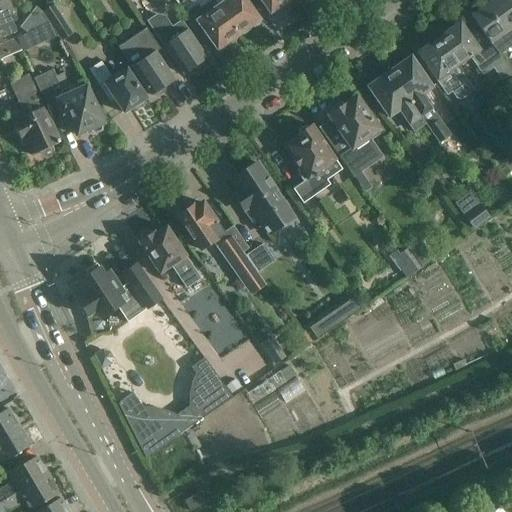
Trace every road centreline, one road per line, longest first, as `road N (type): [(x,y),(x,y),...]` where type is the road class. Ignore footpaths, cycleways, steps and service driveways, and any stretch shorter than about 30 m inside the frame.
road 1 (tertiary): [(6,230),(124,182),(391,0)]
road 2 (secondary): [(142,511),(80,404),(6,230)]
road 3 (secondary): [(0,309),(115,511)]
